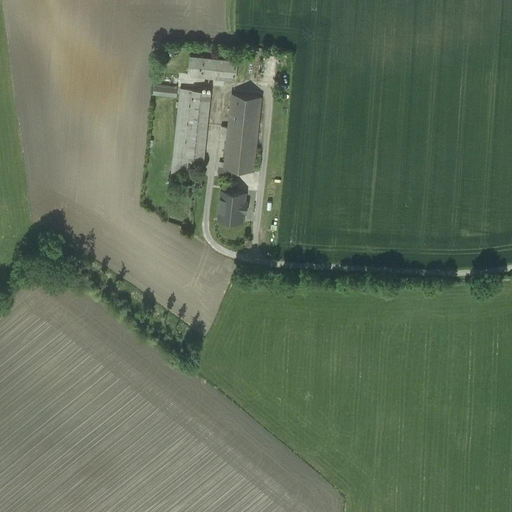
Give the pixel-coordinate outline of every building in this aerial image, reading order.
[(237,59),(190,54),(188,72),(235,77),(237,59)] [(156,70),(153,92),(176,95),(179,74),(156,70)] [(210,89),(180,85),(173,155),(187,157),(203,159),(210,89)] [(260,93),(232,91),(226,144),(255,145),(260,93)] [(255,145),(226,144),(224,164),(252,165),(255,145)] [(187,157),(173,155),(171,170),(185,171),(187,157)] [(245,190),(222,188),(219,215),(242,218),(243,208),(246,209),(247,200),(244,200),(245,190)]
